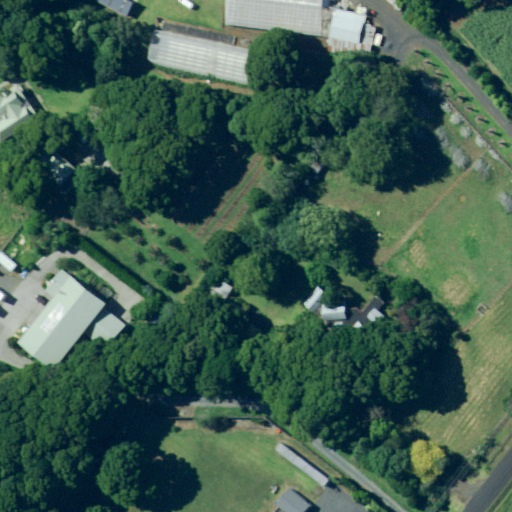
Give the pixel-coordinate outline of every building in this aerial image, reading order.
[(229,0),(227,24),(333,38),(330,51),(374,58),(380,24),(367,22),(368,14),(326,7),(327,0),(229,0)] [(259,54),(156,31),(149,64),(252,86),(259,54)] [(0,96),(0,139),(4,145),(40,120),(20,89),(8,97),(5,93),(0,96)] [(77,279),(67,271),(50,292),(60,301),(26,343),(59,370),(89,334),(109,351),(129,326),(109,309),(112,305),(79,277),(77,279)] [(228,304),(235,290),(216,279),(208,293),(228,304)] [(316,309),(330,293),(320,285),(306,301),(316,309)] [(390,305),(379,296),(367,312),(350,309),(349,299),(327,301),(327,320),(345,320),(345,326),(342,330),(359,345),(377,324),(381,327),(389,317),(391,320),(401,308),(393,302),(390,305)] [(175,318),(168,307),(152,317),(158,328),(175,318)] [(333,481),(285,445),(279,454),(326,490),(333,481)] [(287,511),(307,511),(313,505),(293,489),(280,506),(287,511)]
